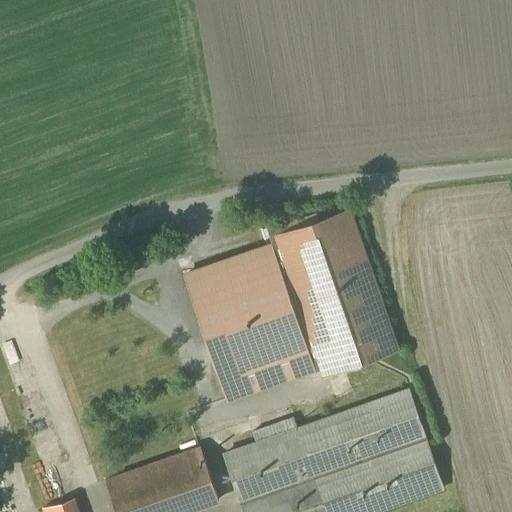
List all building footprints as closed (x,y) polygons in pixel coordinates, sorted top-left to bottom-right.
[(354,210),(275,236),(320,377),(399,351),(354,210)] [(269,244),(182,274),(226,398),(312,368),(269,244)] [(409,389),(223,451),(243,511),(373,511),(443,489),(409,389)] [(202,449),(108,481),(118,511),(190,511),(220,502),(202,449)] [(80,511),(77,500),(44,510),(44,511),(80,511)]
